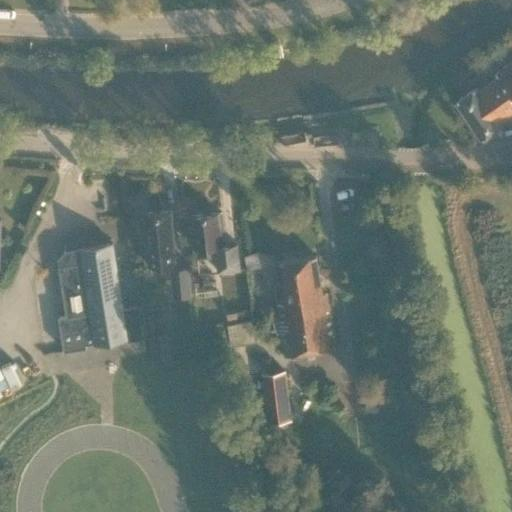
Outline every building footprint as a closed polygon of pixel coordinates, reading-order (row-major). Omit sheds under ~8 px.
[(511,111),(511,61),(496,72),(499,76),(480,89),(477,85),(456,100),(482,138),(503,123),(501,119),(511,111)] [(89,182),(90,216),(101,215),(100,193),(114,192),(114,181),(89,182)] [(171,212),(167,209),(145,211),(147,231),(146,234),(146,246),(148,245),(150,264),(174,262),(173,243),(174,243),(171,212)] [(222,244),(220,228),(224,227),(222,211),(191,214),(195,248),(206,247),(207,257),(217,256),(219,271),(241,268),(238,242),(222,244)] [(87,341),(128,335),(129,339),(146,336),(140,301),(123,304),(113,241),(80,247),(82,261),(59,265),(67,313),(60,314),(65,349),(87,345),(87,341)] [(327,292),(322,292),(317,254),(276,260),(279,280),(274,281),(285,355),(335,347),(327,292)] [(173,296),(192,294),(189,266),(170,268),(173,296)] [(228,323),(231,340),(257,335),(253,318),(228,323)] [(171,362),(168,334),(151,336),(154,364),(171,362)] [(287,369),(262,372),(268,422),(293,420),(287,369)] [(360,391),(343,397),(348,413),(366,407),(360,391)] [(381,414),(420,405),(417,394),(379,402),(381,414)]
